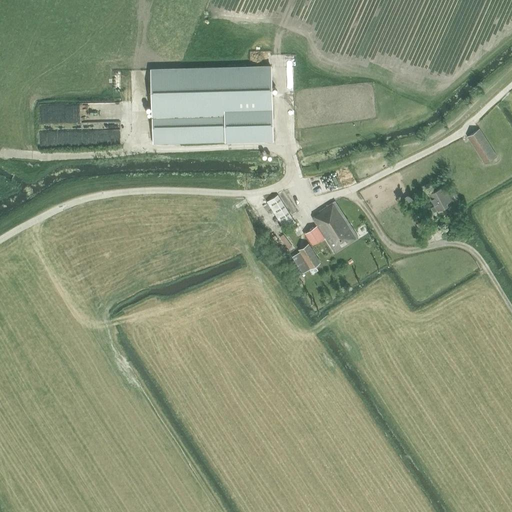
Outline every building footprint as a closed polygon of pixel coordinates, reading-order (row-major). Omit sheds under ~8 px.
[(272,68),(151,71),(153,143),(274,140),(272,68)] [(102,118),(118,119),(119,102),(102,101),(102,118)] [(85,138),(85,129),(61,130),(61,142),(70,142),(70,138),(85,138)] [(479,129),(468,137),(485,164),(497,156),(479,129)] [(313,194),(326,190),(321,176),(307,180),(313,194)] [(452,200),(445,186),(429,195),(435,206),(432,208),(434,212),(447,206),(446,203),(452,200)] [(296,222),(278,194),(267,202),(285,230),(296,222)] [(334,253),(358,238),(335,202),(319,212),(320,213),(312,218),(334,253)] [(316,226),(305,233),(313,245),(324,238),(316,226)] [(421,233),(425,242),(432,238),(428,229),(421,233)] [(299,252),(292,257),(303,274),(321,263),(309,244),(299,251),(299,252)]
